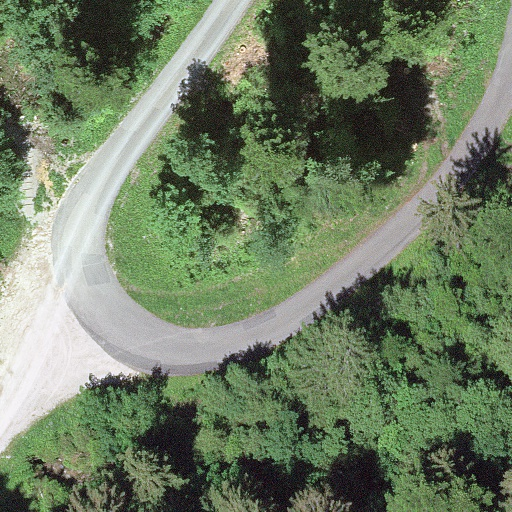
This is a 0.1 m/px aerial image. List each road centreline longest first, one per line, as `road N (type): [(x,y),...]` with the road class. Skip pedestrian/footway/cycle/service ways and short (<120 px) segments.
road 1 (unclassified): [(511,61),(475,139),(441,185),(350,275),(268,329),(229,343),(197,348),(145,337)]
road 2 (unclassified): [(232,0),(121,148),(78,235),(95,296),(145,337)]
road 3 (track): [(95,296),(0,426)]
